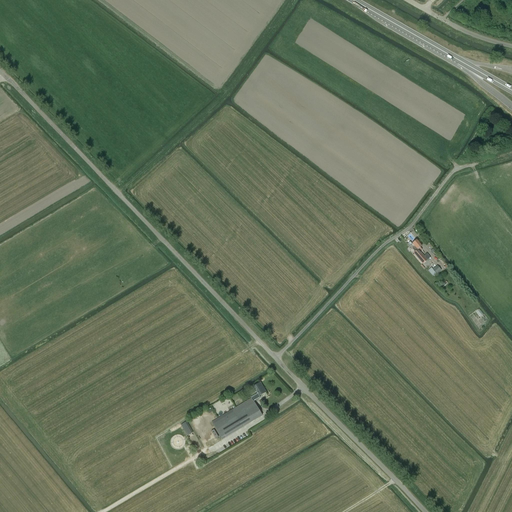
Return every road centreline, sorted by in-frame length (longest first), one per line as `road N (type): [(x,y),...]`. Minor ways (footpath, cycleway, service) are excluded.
road 1 (unclassified): [(275,358),(0,70)]
road 2 (unclassified): [(275,358),(414,222),(453,170),(511,152)]
road 3 (track): [(116,192),(226,92),(292,0)]
road 4 (unclassified): [(424,511),(275,358)]
road 5 (trunk): [(511,90),(352,0)]
